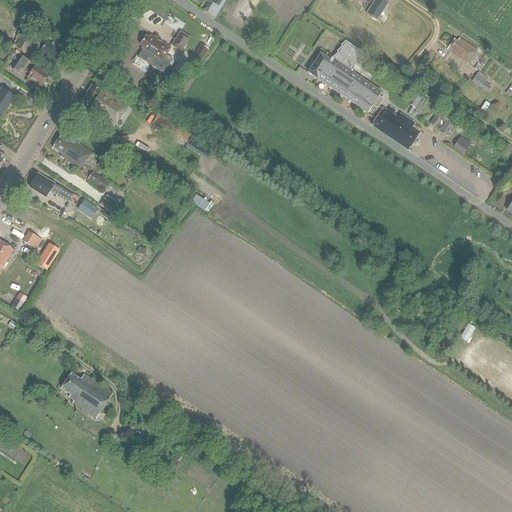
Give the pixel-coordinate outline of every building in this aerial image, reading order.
[(385,4),(378,0),(374,0),(368,10),(378,16),(385,4)] [(17,28),(13,34),(16,36),(18,39),(13,48),(23,55),(31,42),(21,35),(23,32),(17,28)] [(180,32),(171,46),(181,52),(190,38),(180,32)] [(141,46),(139,48),(160,62),(169,48),(149,35),(148,37),(146,36),(140,45),(141,46)] [(476,51),(459,39),(457,42),(453,40),(448,47),(452,49),(450,53),(467,65),(476,51)] [(63,53),(47,42),(46,44),(42,41),(36,49),(41,52),(39,55),(54,65),(63,53)] [(352,73),(364,55),(344,41),(332,59),(331,59),(329,60),(320,54),(308,73),(368,114),(373,106),(377,109),(384,100),(379,97),(382,93),(352,73)] [(208,50),(201,45),(192,59),(200,64),(208,50)] [(48,75),(19,57),(11,69),(18,73),(21,72),(29,77),(28,79),(40,87),(48,75)] [(486,78),(477,72),(471,82),(487,93),(490,87),(483,83),(486,78)] [(128,105),(110,94),(108,96),(91,85),(81,102),(90,107),(88,110),(94,113),(93,114),(114,128),(128,105)] [(0,119),(15,98),(1,89),(0,90),(0,119)] [(416,89),(416,91),(406,104),(411,107),(407,114),(413,118),(416,114),(417,115),(427,101),(421,98),(424,94),(416,89)] [(170,105),(160,99),(157,104),(167,110),(170,105)] [(480,110),(485,113),(490,105),(485,102),(480,110)] [(420,133),(411,127),(413,124),(400,115),(398,118),(392,114),(394,111),(389,107),(386,111),(383,109),(372,126),(408,150),(420,133)] [(451,127),(456,120),(440,110),(435,116),(436,116),(435,117),(430,124),(435,128),(439,130),(438,132),(445,137),(452,127),(451,127)] [(178,126),(174,132),(188,141),(192,135),(178,126)] [(53,149),(61,155),(62,155),(61,157),(80,170),(91,153),(66,135),(63,138),(61,137),(53,149)] [(469,144),(459,137),(453,148),(463,154),(469,144)] [(129,151),(126,156),(134,160),(137,155),(129,151)] [(115,158),(108,153),(104,160),(111,165),(115,158)] [(92,171),(86,180),(103,191),(109,182),(92,171)] [(73,196),(64,191),(37,174),(29,187),(38,192),(38,194),(45,198),(48,192),(69,204),(73,196)] [(117,204),(105,196),(99,206),(110,213),(117,204)] [(84,200),(77,210),(91,220),(98,209),(84,200)] [(28,232),(22,241),(36,249),(41,240),(28,232)] [(0,270),(2,267),(4,268),(15,252),(0,242),(0,270)] [(49,243),(35,264),(46,271),(60,251),(49,243)] [(136,253),(148,256),(149,250),(137,247),(136,253)] [(16,300),(11,307),(19,312),(23,304),(16,300)] [(16,325),(11,322),(8,327),(13,330),(16,325)] [(74,403),(73,405),(97,421),(113,396),(84,377),(82,380),(73,374),(62,390),(71,396),(69,399),(74,403)]
